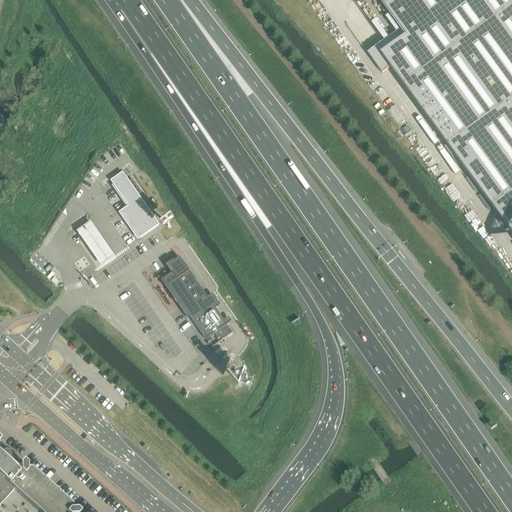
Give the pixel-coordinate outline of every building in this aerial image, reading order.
[(511,0),(378,0),(405,36),(372,61),(382,74),(390,68),(506,227),(511,223),(511,0)] [(125,177),(114,184),(122,197),(123,199),(129,207),(122,213),(128,221),(129,224),(130,224),(140,239),(159,226),(139,198),(138,195),(128,181),(125,177)] [(113,258),(90,224),(77,233),(100,267),(113,258)] [(177,278),(165,286),(188,319),(190,317),(191,319),(191,320),(199,331),(206,340),(207,340),(227,326),(227,325),(229,324),(227,321),(225,322),(224,322),(220,315),(216,309),(215,308),(217,306),(212,301),(210,302),(208,298),(203,291),(189,270),(180,259),(174,263),(169,267),(173,272),(173,273),(177,278)] [(0,511),(77,511),(76,511),(72,511),(72,507),(31,471),(26,471),(26,466),(23,463),(20,467),(20,471),(16,471),(0,457),(0,511)]
